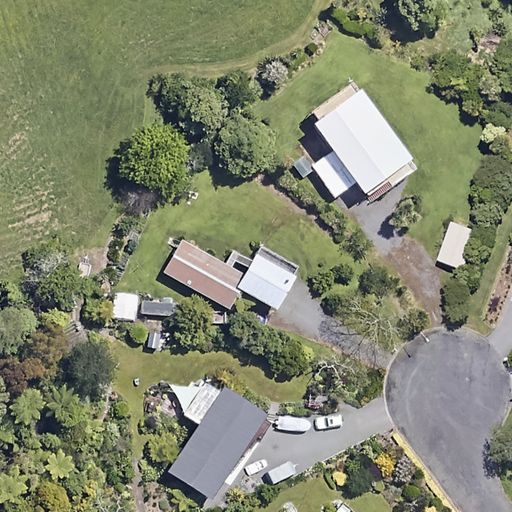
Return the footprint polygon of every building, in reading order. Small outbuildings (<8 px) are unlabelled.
[(344,56),(298,90),(350,163),(397,130),(344,56)] [(222,240),(171,210),(149,246),(213,283),(227,259),(260,279),(278,249),(232,222),(222,240)] [(480,233),(453,223),(439,260),(465,270),(480,233)] [(136,294),(114,291),(111,314),(133,316),(136,294)] [(200,358),(145,442),(193,473),(248,389),(200,358)] [(379,511),(328,470),(294,511),(379,511)]
